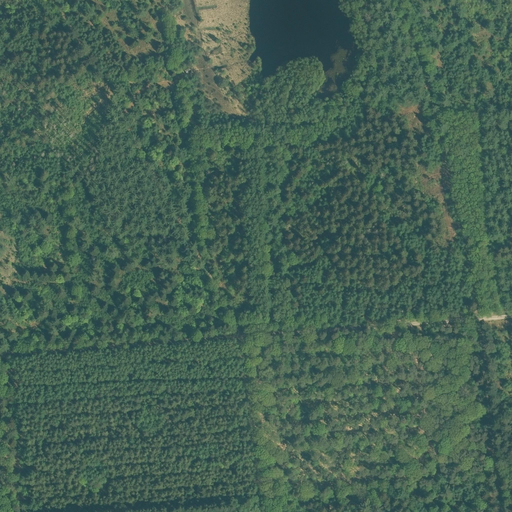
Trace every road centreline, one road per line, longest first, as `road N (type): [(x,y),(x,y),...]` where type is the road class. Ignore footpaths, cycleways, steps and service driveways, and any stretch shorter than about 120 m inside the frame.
road 1 (track): [(511,313),(0,353)]
road 2 (track): [(497,511),(478,316)]
road 3 (track): [(262,511),(244,334)]
road 4 (track): [(27,511),(6,352)]
